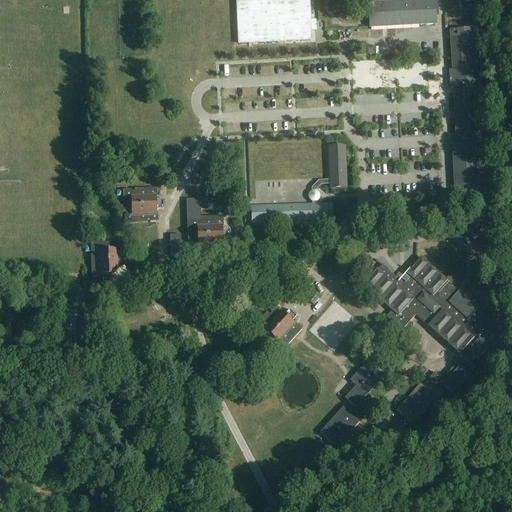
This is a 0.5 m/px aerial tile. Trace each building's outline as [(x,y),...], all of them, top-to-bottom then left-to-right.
[(245,0),(237,0),(239,44),(311,41),(311,31),(315,31),(315,21),(310,21),(309,0),(245,0)] [(371,4),(372,28),(433,24),(433,16),(435,16),(436,15),(438,15),(437,9),(436,9),(434,9),(432,10),(432,1),(430,1),(417,2),(371,4)] [(451,71),(450,71),(450,72),(451,88),(453,88),(454,93),(455,112),(455,119),(453,119),(454,135),(453,135),(453,142),(453,144),(454,175),(455,182),(455,200),(456,205),(461,205),(479,204),(476,144),(482,144),(476,30),(450,32),(451,39),(451,48),(452,55),(452,70),(452,71),(451,71)] [(401,99),(407,94),(404,90),(398,95),(401,99)] [(397,129),(389,130),(390,142),(398,141),(397,129)] [(309,193),(308,196),(308,199),(310,201),(312,203),(312,206),(317,205),(316,204),(316,202),(319,201),(320,198),(320,195),(318,193),(316,192),(316,190),(318,188),(321,185),(329,185),(330,185),(330,189),(347,189),(345,146),(328,147),(330,180),(329,181),(318,181),(311,188),(312,192),(309,193)] [(156,190),(134,191),(134,193),(131,193),(131,191),(122,191),(123,214),(125,214),(125,216),(124,216),(124,224),(146,223),(146,221),(150,221),(150,223),(157,223),(157,211),(163,210),(162,201),(156,201),(156,190)] [(181,236),(170,236),(170,244),(170,246),(171,257),(214,255),(214,251),(216,251),(216,253),(225,252),(224,240),(230,240),(229,231),(224,231),(223,218),(201,219),(201,210),(207,210),(207,199),(200,200),(186,200),(187,221),(188,242),(181,242),(181,236)] [(312,206),(251,208),(252,224),(332,222),(331,205),(317,205),(312,206)] [(482,210),(482,221),(492,220),(491,209),(482,210)] [(465,218),(457,228),(473,239),(479,244),(481,245),(485,239),(490,242),(492,239),(494,237),(479,228),(465,218)] [(113,244),(91,244),(91,253),(92,253),(92,255),(91,255),(92,278),(102,278),(102,284),(113,284),(113,277),(125,277),(125,269),(123,269),(122,267),(125,267),(124,244),(116,244),(116,246),(113,246),(113,244)] [(381,266),(363,285),(379,300),(391,311),(386,317),(389,320),(390,320),(396,326),(402,331),(411,320),(415,316),(417,315),(429,326),(428,328),(462,358),(442,380),(434,373),(426,382),(424,380),(398,409),(396,411),(403,418),(404,419),(411,425),(413,422),(415,424),(440,396),(439,394),(444,389),(452,396),(476,370),(470,365),(475,360),(477,362),(489,349),(488,348),(486,347),(485,345),(496,333),(482,320),(481,320),(483,317),(477,311),(479,309),(460,291),(458,293),(457,294),(454,292),(456,291),(455,290),(421,259),(415,265),(407,275),(410,278),(409,280),(405,284),(404,285),(381,265),(381,266)] [(259,341),(276,356),(283,348),(282,347),(284,345),(287,347),(301,331),(292,322),(296,318),(289,311),(285,316),(275,307),(270,313),(272,314),(270,316),(267,313),(252,330),(259,337),(260,336),(262,338),(259,341)] [(342,408),(319,434),(333,445),(333,446),(336,449),(359,423),(356,420),(361,415),(362,414),(373,402),(366,396),(364,394),(367,390),(369,392),(376,385),(377,386),(384,378),(383,377),(389,371),(382,365),(382,366),(377,372),(373,368),(367,363),(349,382),(356,387),(350,394),(345,400),(353,408),(348,413),(342,408)]
